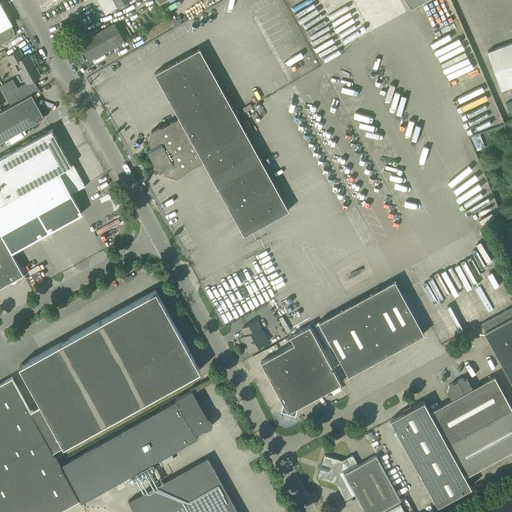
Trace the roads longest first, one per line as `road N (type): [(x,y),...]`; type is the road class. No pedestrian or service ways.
road 1 (unclassified): [(159,235),(30,0)]
road 2 (unclassified): [(278,455),(159,235)]
road 3 (unclassified): [(278,455),(459,349)]
road 4 (unclassified): [(0,324),(159,235)]
road 5 (unknown): [(106,84),(191,39),(244,41)]
